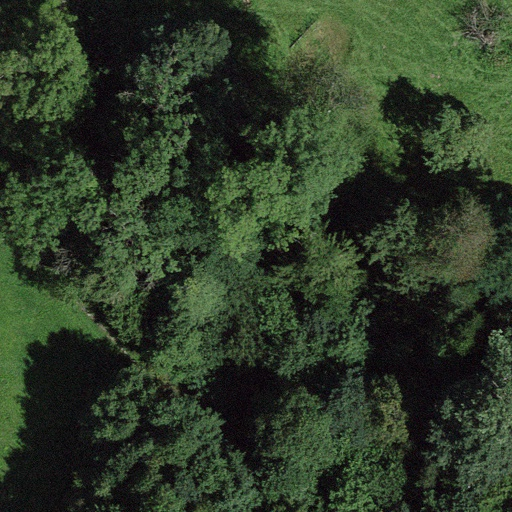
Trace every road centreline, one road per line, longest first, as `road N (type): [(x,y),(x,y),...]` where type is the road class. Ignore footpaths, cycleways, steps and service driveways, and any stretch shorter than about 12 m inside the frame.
road 1 (track): [(0,204),(276,511)]
road 2 (track): [(75,0),(33,83),(0,126)]
